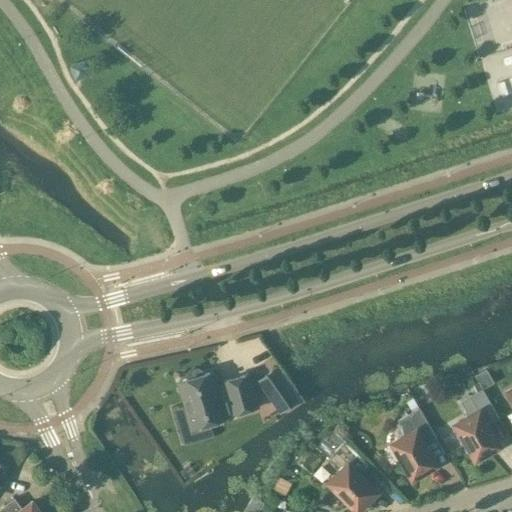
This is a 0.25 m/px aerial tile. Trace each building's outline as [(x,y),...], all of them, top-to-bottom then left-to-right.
[(511,51),(483,60),(496,110),(511,106),(511,51)] [(84,61),(69,67),(74,82),(85,78),(89,76),(84,61)] [(299,399),(277,368),(258,380),(280,412),(299,399)] [(178,381),(193,429),(226,419),(225,415),(233,413),(233,415),(258,408),(248,374),(223,381),(224,383),(216,386),(212,371),(178,381)] [(467,417),(455,424),(468,447),(465,449),(478,462),(489,451),(498,445),(488,427),(489,423),(499,418),(482,389),(479,382),(473,385),(477,392),(460,401),(464,407),(467,417)] [(404,436),(392,443),(405,465),(402,468),(414,481),(425,470),(435,464),(425,446),(426,442),(436,437),(419,408),(413,396),(406,400),(412,412),(397,420),(401,426),(404,436)] [(333,428),(324,438),(336,450),(328,458),(333,463),(338,472),(329,482),(347,500),(345,504),(359,511),(360,511),(367,499),(376,491),(361,476),(361,472),(369,464),(345,441),(333,428)] [(0,508),(0,511),(40,511),(32,501),(22,508),(14,497),(5,505),(0,508)] [(276,498),(274,505),(284,507),(286,501),(276,498)]
